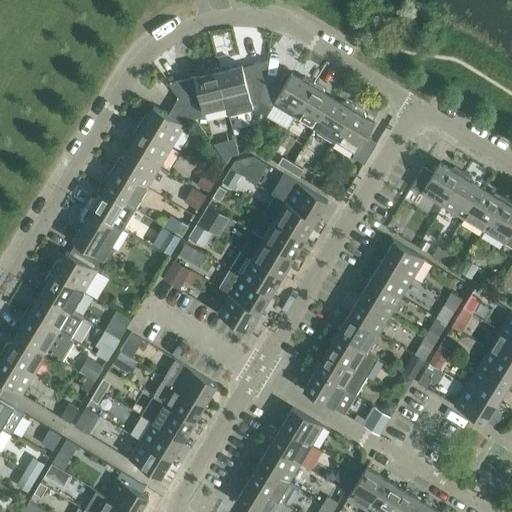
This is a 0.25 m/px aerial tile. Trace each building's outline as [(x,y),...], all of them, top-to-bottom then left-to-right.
[(232,67),(228,64),(217,67),(227,106),(229,115),(252,110),(251,104),(262,102),(266,76),(268,61),(243,67),(242,65),(232,67)] [(195,78),(169,84),(179,98),(194,118),(205,116),(204,111),(227,106),(217,67),(207,70),(204,74),(194,77),(195,78)] [(283,87),(266,76),(262,102),(272,108),(274,104),(294,116),(314,82),(305,76),(300,78),(292,72),(283,87)] [(325,93),(324,88),(314,82),(294,116),(315,128),(333,98),(325,93)] [(149,115),(144,116),(138,125),(172,146),(184,126),(188,128),(194,118),(179,98),(168,115),(154,106),(149,115)] [(346,101),(341,102),(333,98),(315,128),(335,141),(356,107),(346,101)] [(366,117),(365,112),(356,107),(335,141),(355,153),(353,157),(364,164),(377,143),(366,137),(375,123),(366,117)] [(133,135),(134,140),(129,148),(160,166),(172,146),(138,125),(133,135)] [(235,138),(214,143),(227,162),(231,155),(239,153),(235,138)] [(124,156),(119,157),(113,166),(147,187),(160,166),(129,148),(124,156)] [(243,166),(255,164),(254,156),(235,160),(231,168),(239,173),(243,166)] [(283,157),(278,164),(289,170),(293,163),(283,157)] [(440,162),(434,172),(424,166),(411,186),(443,205),(463,172),(455,167),(451,169),(440,162)] [(299,176),(304,169),(293,163),(289,170),(299,176)] [(108,176),(109,181),(104,189),(135,207),(147,187),(113,166),(108,176)] [(231,168),(222,181),(234,188),(242,175),(239,173),(231,168)] [(471,181),(471,177),(463,172),(443,205),(463,218),(482,187),(471,181)] [(208,192),(216,179),(205,173),(198,185),(208,192)] [(328,200),(297,182),(285,201),(316,219),(328,200)] [(206,194),(194,187),(186,201),(198,209),(206,194)] [(214,197),(221,201),(227,191),(220,187),(214,197)] [(496,191),(492,193),(482,187),(463,218),(484,230),(504,197),(496,191)] [(99,197),(94,198),(89,207),(122,228),(135,207),(104,189),(99,197)] [(511,247),(511,201),(504,197),(484,230),(511,247)] [(316,219),(285,201),(274,219),(305,238),(316,219)] [(79,230),(93,239),(87,249),(107,262),(114,250),(110,248),(122,228),(89,207),(83,217),(84,222),(79,230)] [(305,238),(274,219),(263,238),(294,256),(305,238)] [(188,225),(181,221),(175,231),(182,235),(188,225)] [(211,231),(198,223),(189,238),(202,245),(211,231)] [(162,226),(152,244),(170,255),(175,246),(181,237),(174,233),(162,226)] [(263,238),(253,232),(242,250),(283,275),(294,256),(263,238)] [(424,258),(394,240),(382,259),(413,277),(424,258)] [(185,243),(178,255),(193,264),(200,252),(185,243)] [(438,246),(432,256),(438,259),(444,250),(438,246)] [(61,260),(56,261),(51,270),(84,291),(97,270),(101,273),(107,262),(87,249),(81,259),(66,251),(61,260)] [(283,275),(242,250),(230,269),(272,293),(283,275)] [(444,263),(450,254),(444,250),(438,259),(444,263)] [(413,277),(382,259),(371,277),(402,296),(413,277)] [(467,259),(460,271),(472,278),(479,266),(467,259)] [(178,288),(189,270),(175,261),(164,279),(178,288)] [(272,293),(230,269),(219,287),(230,293),(260,312),(272,293)] [(45,279),(46,284),(41,293),(72,311),(84,291),(51,270),(45,279)] [(402,296),(371,277),(360,296),(391,314),(402,296)] [(463,308),(471,313),(484,291),(476,286),(463,308)] [(36,301),(31,302),(26,311),(60,332),(70,338),(82,317),(72,311),(41,293),(36,301)] [(218,312),(249,331),(260,312),(230,293),(218,312)] [(462,298),(453,293),(450,300),(458,305),(462,298)] [(391,314),(360,296),(349,314),(379,333),(391,314)] [(458,305),(450,300),(438,318),(447,323),(458,305)] [(471,313),(463,308),(452,326),(460,331),(471,313)] [(20,320),(21,325),(16,334),(47,352),(60,332),(26,311),(20,320)] [(511,311),(500,330),(511,337),(511,311)] [(379,333),(349,314),(338,333),(368,351),(379,333)] [(427,337),(435,341),(447,323),(438,318),(427,337)] [(111,320),(105,330),(120,338),(121,337),(126,329),(111,320)] [(103,330),(93,346),(109,356),(119,340),(103,330)] [(511,337),(500,330),(489,349),(511,362),(511,337)] [(143,339),(131,332),(120,350),(132,358),(143,339)] [(378,357),(368,351),(338,333),(326,351),(367,376),(378,357)] [(11,342),(7,343),(1,352),(35,373),(47,352),(16,334),(11,342)] [(423,343),(432,348),(435,341),(427,337),(423,343)] [(452,343),(444,338),(440,345),(449,350),(452,343)] [(433,357),(429,363),(440,370),(451,351),(449,350),(440,345),(433,357)] [(511,378),(511,362),(489,349),(477,367),(508,385),(511,378)] [(132,359),(120,351),(112,363),(124,370),(132,359)] [(367,376),(326,351),(315,370),(356,395),(367,376)] [(0,380),(22,394),(35,373),(1,352),(0,353),(0,380)] [(88,356),(79,371),(87,376),(95,381),(101,370),(104,366),(88,356)] [(217,384),(176,359),(164,378),(205,403),(217,384)] [(407,366),(403,373),(405,374),(413,378),(417,371),(419,369),(409,363),(407,366)] [(508,385),(477,367),(466,386),(497,404),(508,385)] [(304,389),(344,414),(356,395),(315,370),(304,389)] [(405,374),(403,373),(402,372),(396,383),(406,390),(412,379),(413,378),(405,374)] [(423,374),(418,382),(426,387),(431,378),(423,374)] [(81,387),(88,391),(95,381),(87,376),(81,387)] [(111,382),(104,378),(97,388),(104,392),(111,382)] [(153,396),(163,403),(194,421),(205,403),(164,378),(153,396)] [(454,405),(485,423),(497,404),(466,386),(454,405)] [(91,398),(98,403),(104,392),(97,388),(91,398)] [(163,403),(153,396),(142,415),(152,421),(183,440),(194,421),(163,403)] [(24,413),(0,398),(0,427),(1,428),(12,434),(24,413)] [(397,404),(387,398),(380,409),(391,415),(397,404)] [(70,422),(78,409),(69,404),(61,417),(70,422)] [(323,425),(293,407),(281,426),(311,445),(323,425)] [(379,435),(390,416),(377,408),(365,427),(379,435)] [(93,417),(83,411),(75,426),(85,432),(93,417)] [(141,440),(172,458),(183,440),(152,421),(141,440)] [(270,445),(300,463),(310,469),(321,450),(311,445),(281,426),(270,445)] [(50,428),(42,442),(53,450),(55,446),(62,436),(55,431),(50,428)] [(67,439),(59,452),(70,458),(78,445),(67,439)] [(129,459),(160,477),(172,458),(141,440),(129,459)] [(259,463),(289,481),(300,463),(270,445),(259,463)] [(45,463),(35,456),(26,471),(36,477),(45,463)] [(360,466),(351,460),(347,466),(356,472),(360,466)] [(47,472),(45,474),(51,478),(58,466),(52,463),(47,472)] [(248,482),(278,500),(288,506),(299,488),(289,481),(259,463),(248,482)] [(335,477),(348,485),(356,472),(347,466),(343,464),(335,477)] [(366,467),(348,497),(367,509),(386,478),(366,467)] [(18,484),(28,491),(36,477),(26,471),(18,484)] [(122,472),(118,478),(142,492),(145,486),(122,472)] [(139,511),(149,496),(118,478),(106,497),(131,511),(139,511)] [(386,478),(367,509),(372,511),(390,511),(404,489),(386,478)] [(246,507),(242,511),(270,511),(278,500),(248,482),(236,501),(246,507)] [(34,493),(41,497),(47,487),(40,483),(34,493)] [(404,489),(390,511),(415,511),(423,501),(404,489)] [(97,511),(131,511),(106,497),(97,511)] [(338,503),(328,497),(324,503),(334,509),(338,503)] [(441,511),(423,501),(415,511),(441,511)] [(321,509),(325,511),(331,511),(334,509),(324,503),(321,509)]
